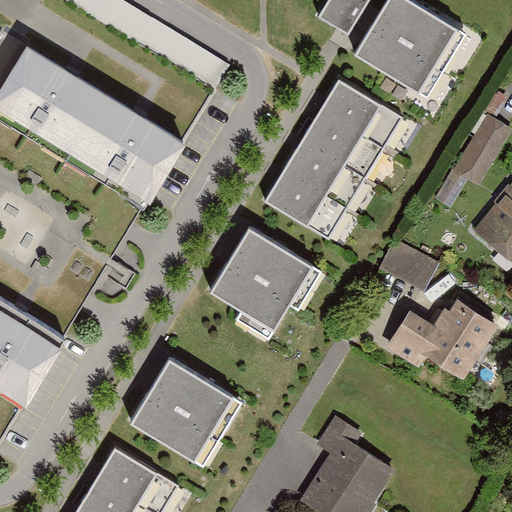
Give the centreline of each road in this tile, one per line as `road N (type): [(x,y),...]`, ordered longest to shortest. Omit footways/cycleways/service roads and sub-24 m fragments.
road 1 (residential): [(0,498),(19,485),(258,98),(251,55),(159,0)]
road 2 (residential): [(240,511),(345,342)]
